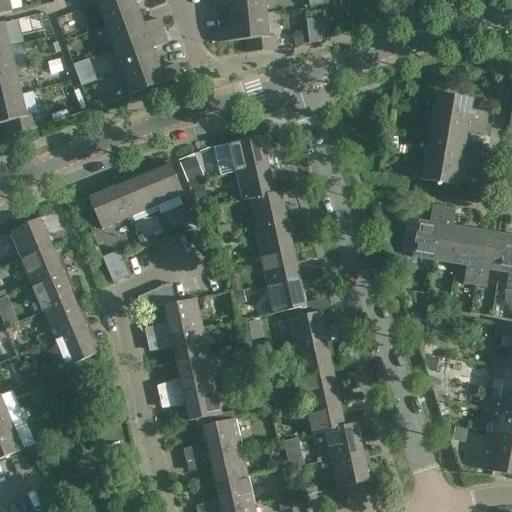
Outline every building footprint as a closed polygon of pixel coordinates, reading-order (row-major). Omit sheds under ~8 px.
[(0,0),(0,16),(12,14),(8,0),(0,0)] [(148,0),(108,0),(96,4),(105,28),(140,15),(136,5),(148,0)] [(230,7),(231,18),(267,15),(265,0),(212,0),(213,8),(230,7)] [(105,28),(114,50),(163,32),(159,21),(144,26),(140,15),(105,28)] [(246,41),(247,55),(277,52),(276,38),(269,39),(267,15),(231,18),(232,30),(216,31),(217,44),(246,41)] [(309,45),(325,40),(323,29),(312,20),(306,20),(309,45)] [(0,50),(9,48),(4,25),(0,25),(0,50)] [(114,50),(122,73),(156,60),(153,50),(168,45),(163,32),(114,50)] [(0,75),(15,71),(9,48),(0,50),(0,75)] [(122,73),(131,96),(181,78),(176,66),(160,71),(156,60),(122,73)] [(0,99),(21,95),(15,71),(0,75),(0,99)] [(0,125),(5,124),(8,137),(37,129),(34,116),(27,118),(21,95),(0,99),(0,125)] [(434,117),(485,126),(487,115),(471,111),(473,101),(438,95),(434,117)] [(431,139),(465,144),(467,135),(483,138),(485,126),(434,117),(431,139)] [(236,174),(269,166),(262,138),(229,145),(236,174)] [(427,160),(478,169),(480,157),(464,154),(465,144),(431,139),(427,160)] [(187,181),(203,175),(194,154),(179,160),(187,181)] [(423,182),(458,188),(460,177),(477,180),(478,169),(427,160),(423,182)] [(143,176),(157,208),(184,198),(170,165),(143,176)] [(236,174),(242,203),(275,196),(275,194),(269,166),(236,174)] [(157,208),(143,176),(117,187),(130,220),(157,208)] [(130,220),(117,187),(89,199),(102,231),(130,220)] [(248,202),(254,229),(287,222),(281,193),(275,195),(275,194),(275,196),(242,203),(248,202)] [(412,259),(435,262),(442,210),(432,208),(430,225),(418,223),(416,235),(405,233),(402,253),(413,255),(412,259)] [(435,262),(456,266),(461,230),(452,229),(454,212),(442,210),(435,262)] [(20,260),(52,246),(41,220),(9,233),(20,260)] [(287,222),(254,229),(260,258),(294,251),(287,222)] [(217,227),(219,235),(230,232),(229,224),(217,227)] [(463,284),(474,286),(483,233),(461,230),(456,266),(466,267),(463,284)] [(474,286),(487,288),(489,272),(498,273),(504,237),(483,233),(474,286)] [(508,305),(511,306),(511,238),(504,237),(498,273),(510,275),(507,291),(505,301),(508,305)] [(31,287),(63,274),(52,246),(20,260),(31,287)] [(119,251),(103,258),(114,284),(122,280),(130,277),(119,251)] [(266,285),(300,278),(294,251),(260,258),(266,285)] [(43,314),(74,301),(63,274),(31,287),(43,314)] [(300,278),(266,285),(273,315),(306,307),(300,278)] [(164,307),(170,336),(204,328),(198,299),(176,304),(172,284),(167,286),(138,298),(141,312),(164,307)] [(54,340),(85,327),(74,301),(43,314),(54,340)] [(293,348),(326,341),(320,313),(287,320),(293,348)] [(510,349),(511,349),(511,327),(498,325),(496,337),(511,340),(510,349)] [(85,327),(54,340),(65,368),(97,355),(85,327)] [(170,336),(176,364),(210,357),(204,328),(170,336)] [(299,377),(333,370),(326,341),(293,348),(299,377)] [(491,368),(511,371),(511,349),(510,349),(508,359),(493,356),(491,368)] [(183,393),(217,385),(210,357),(176,364),(183,393)] [(511,371),(491,368),(489,380),(494,381),(493,390),(511,393),(511,371)] [(305,405),(339,398),(333,370),(299,377),(305,405)] [(217,385),(183,393),(189,422),(223,414),(217,385)] [(486,399),(484,411),(511,415),(511,393),(493,390),(491,400),(486,399)] [(0,428),(12,423),(1,395),(0,395),(0,428)] [(305,405),(312,435),(324,433),(323,432),(345,427),(339,398),(305,405)] [(511,415),(484,411),(482,423),(487,424),(486,433),(496,435),(511,437),(511,415)] [(233,412),(223,414),(225,422),(235,420),(233,412)] [(209,455),(243,448),(237,420),(235,420),(225,422),(203,427),(209,455)] [(12,423),(0,428),(0,460),(24,451),(12,423)] [(324,433),(330,460),(363,453),(357,425),(345,428),(345,427),(323,432),(324,433)] [(492,473),(511,476),(511,437),(496,435),(492,458),(495,458),(492,473)] [(215,484),(249,476),(243,448),(209,455),(215,484)] [(363,453),(330,460),(336,490),(370,483),(363,453)] [(249,476),(215,484),(221,511),(228,511),(256,506),(249,476)]
